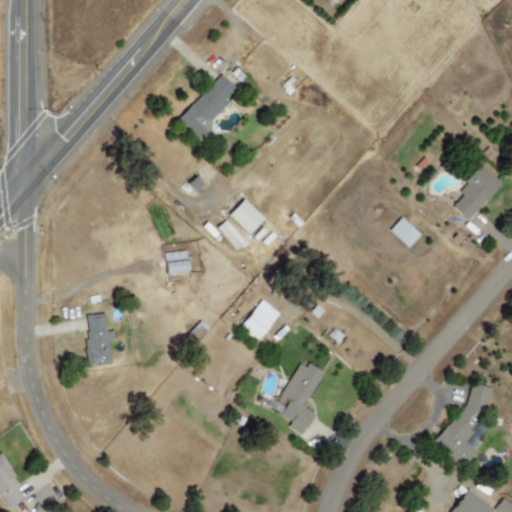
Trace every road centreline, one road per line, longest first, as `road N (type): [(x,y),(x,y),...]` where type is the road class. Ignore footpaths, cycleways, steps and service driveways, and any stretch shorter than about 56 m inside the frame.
road 1 (residential): [(34,213),(43,404),(68,460),(113,511)]
road 2 (residential): [(335,511),(377,431),(511,279)]
road 3 (secondary): [(186,0),(29,181)]
road 4 (primary): [(30,4),(29,181)]
